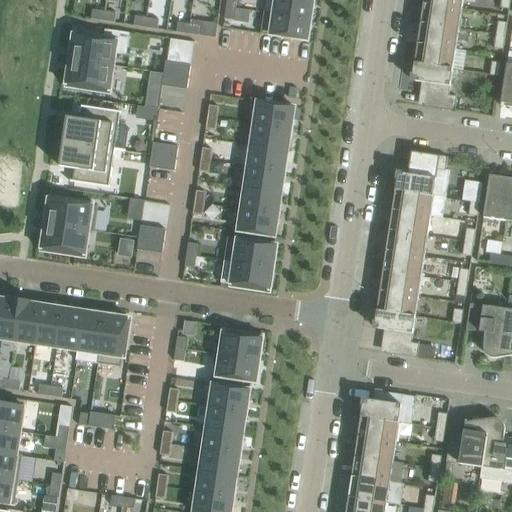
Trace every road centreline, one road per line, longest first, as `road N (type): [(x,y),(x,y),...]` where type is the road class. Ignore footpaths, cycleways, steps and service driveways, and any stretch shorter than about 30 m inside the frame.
road 1 (residential): [(336,321),(0,269)]
road 2 (residential): [(336,321),(367,120)]
road 3 (residential): [(511,392),(330,365)]
road 4 (residential): [(308,511),(330,365)]
road 5 (residential): [(511,143),(367,120)]
road 6 (residential): [(367,120),(384,0)]
